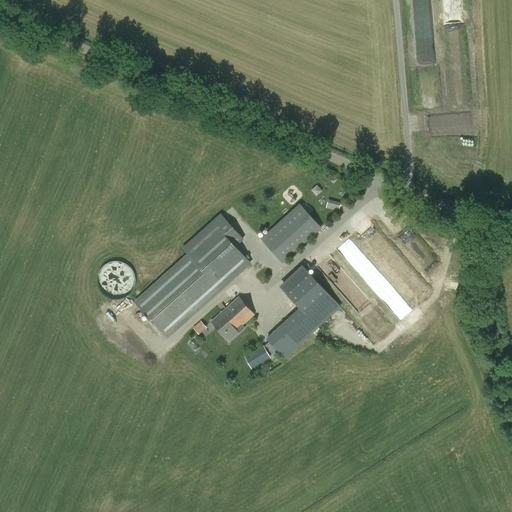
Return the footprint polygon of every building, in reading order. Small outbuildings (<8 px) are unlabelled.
[(318,185),(312,190),(317,196),(323,191),(318,185)] [(341,203),(329,199),(326,208),(339,211),(341,203)] [(320,227),(301,205),(262,240),(282,262),(320,227)] [(189,255),(136,303),(167,337),(250,263),(236,247),(244,240),(223,216),(185,250),(189,255)] [(300,309),(281,325),(298,346),(342,306),(303,264),(280,285),(300,309)] [(229,342),(239,334),(245,328),(243,325),(255,314),(240,297),(211,321),(229,342)] [(201,334),(209,327),(202,320),(195,327),(201,334)] [(281,325),(274,332),(291,351),(298,346),(281,325)] [(266,338),(284,358),(291,351),(274,332),(266,338)] [(252,369),(270,358),(263,345),(245,357),(252,369)]
